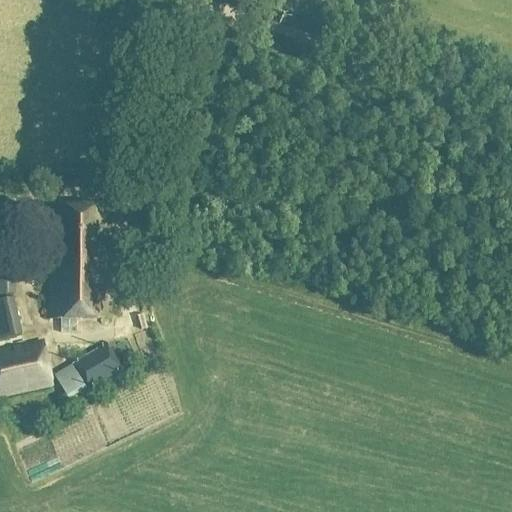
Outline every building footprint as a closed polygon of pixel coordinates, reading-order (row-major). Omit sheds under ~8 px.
[(110,322),(112,229),(106,229),(106,207),(54,205),(53,250),(50,257),(49,320),(110,322)] [(0,294),(14,295),(13,247),(0,247),(0,294)] [(0,339),(22,334),(14,298),(0,300),(0,339)] [(0,397),(52,387),(43,342),(0,351),(0,397)] [(74,366),(88,390),(123,370),(108,346),(74,366)]
